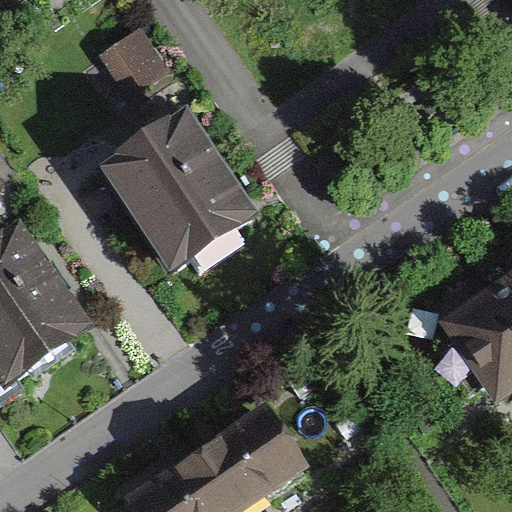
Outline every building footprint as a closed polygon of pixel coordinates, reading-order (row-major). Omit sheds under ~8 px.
[(95,63),(125,108),(173,75),(143,30),(95,63)] [(100,179),(171,283),(259,223),(188,119),(100,179)] [(0,230),(0,395),(8,407),(99,350),(17,220),(0,230)] [(447,317),(503,400),(511,394),(511,273),(484,292),(447,317)] [(135,507),(138,511),(251,511),(312,469),(272,412),(242,432),(180,476),(135,507)]
